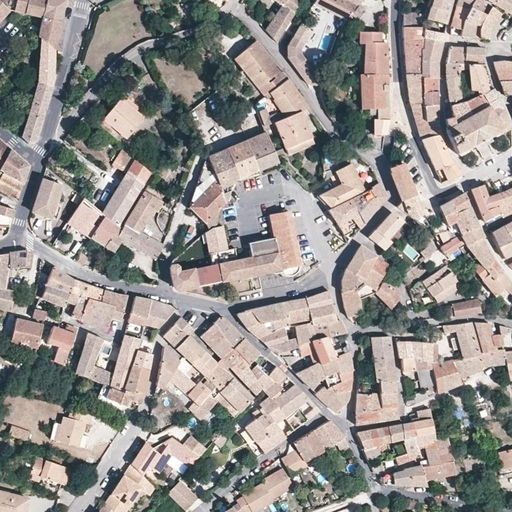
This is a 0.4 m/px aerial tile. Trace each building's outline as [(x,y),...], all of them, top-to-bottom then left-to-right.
[(37,35),(41,39),(53,49),(64,4),(49,0),(0,0),(0,2),(9,11),(41,17),(37,35)] [(226,0),(204,0),(216,12),(222,7),(225,2),(226,0)] [(302,0),(286,0),(283,5),(294,13),(302,0)] [(315,0),(313,5),(324,10),(347,21),(351,15),(358,7),(358,6),(344,0),(315,0)] [(439,22),(446,24),(447,18),(452,2),(444,0),(428,0),(427,6),(423,18),(439,22)] [(470,7),(473,0),(458,0),(457,6),(469,9),(470,7)] [(485,3),(479,0),(473,0),(470,7),(485,15),(491,7),(485,3)] [(511,0),(495,0),(493,3),(509,13),(511,14),(511,0)] [(0,2),(0,20),(5,15),(9,11),(0,2)] [(286,27),(294,13),(283,5),(276,15),(265,30),(272,38),(276,43),(286,27)] [(469,9),(457,6),(454,15),(465,18),(469,9)] [(358,7),(351,15),(357,19),(362,9),(358,7)] [(485,15),(470,7),(469,9),(465,18),(463,21),(475,24),(473,37),(487,38),(491,28),(500,14),(491,7),(485,15)] [(403,12),(402,27),(424,27),(425,22),(421,21),(422,13),(403,12)] [(465,18),(454,15),(451,27),(451,35),(460,36),(463,21),(465,18)] [(460,36),(473,37),(475,24),(463,21),(460,36)] [(286,48),(288,58),(295,68),(299,65),(309,66),(309,65),(301,54),(301,49),(311,32),(300,26),(286,48)] [(405,66),(406,75),(422,74),(422,78),(438,78),(438,62),(443,42),(423,38),(424,31),(424,30),(424,27),(402,27),(403,40),(405,66)] [(423,38),(443,42),(444,34),(424,30),(424,31),(423,38)] [(387,49),(386,33),(359,32),(359,44),(364,44),(364,53),(363,75),(388,75),(387,49)] [(53,49),(41,39),(38,81),(53,87),(53,49)] [(259,45),(255,41),(239,55),(252,72),(248,76),(251,80),(265,97),(270,93),(288,80),(279,69),(259,45)] [(457,63),(464,64),(465,47),(449,47),(445,64),(445,78),(459,78),(458,71),(457,63)] [(467,65),(484,65),(483,48),(472,48),(465,47),(464,64),(467,65)] [(252,72),(239,55),(234,59),(248,76),(252,72)] [(497,78),(499,83),(511,81),(511,62),(502,61),(495,63),(495,69),(497,78)] [(493,89),(484,65),(467,65),(464,64),(457,63),(458,71),(468,69),(470,90),(476,91),(478,96),(493,89)] [(299,65),(295,68),(307,83),(308,84),(309,66),(299,65)] [(327,68),(309,66),(308,84),(320,86),(327,68)] [(408,99),(410,103),(423,100),(423,93),(438,92),(438,82),(438,78),(422,78),(422,74),(406,75),(407,82),(408,99)] [(388,81),(388,75),(363,75),(360,75),(360,89),(361,103),(361,110),(377,109),(377,114),(377,119),(388,120),(388,101),(388,91),(384,90),(384,85),(388,85),(388,81)] [(459,78),(445,78),(446,84),(449,99),(449,103),(461,101),(460,92),(459,78)] [(301,99),(288,80),(270,93),(275,100),(274,100),(283,113),(284,112),(288,117),(301,112),(308,108),(301,99)] [(38,81),(21,137),(27,143),(36,141),(53,87),(38,81)] [(511,81),(499,83),(503,95),(506,95),(511,93),(511,81)] [(497,99),(493,89),(478,96),(473,99),(468,101),(465,103),(461,104),(450,107),(444,108),(444,115),(444,120),(446,129),(463,119),(488,105),(490,109),(497,106),(500,109),(502,108),(497,99)] [(423,100),(423,106),(438,105),(438,95),(438,92),(423,93),(423,100)] [(134,112),(136,110),(137,108),(123,96),(119,100),(134,112)] [(103,120),(110,126),(126,138),(143,117),(136,110),(134,112),(119,100),(103,120)] [(430,137),(441,135),(438,121),(426,122),(423,106),(423,100),(410,103),(415,122),(421,141),(430,137)] [(426,122),(438,121),(438,109),(438,105),(423,106),(426,122)] [(505,116),(502,108),(500,109),(497,106),(490,109),(488,105),(463,119),(446,129),(447,138),(456,154),(460,156),(468,151),(467,148),(472,146),(474,150),(482,146),(491,141),(488,137),(498,132),(500,135),(510,128),(507,122),(505,116)] [(274,122),(269,109),(258,113),(264,127),(274,122)] [(301,112),(288,117),(281,120),(274,122),(285,149),(312,138),(308,128),(301,112)] [(384,134),(388,120),(377,119),(374,119),(374,134),(384,134)] [(108,128),(110,126),(103,120),(101,122),(108,128)] [(246,141),(230,147),(233,153),(229,154),(239,178),(278,162),(276,155),(274,151),(266,133),(246,141)] [(446,149),(441,135),(430,137),(421,141),(426,152),(441,184),(462,174),(448,157),(447,149),(446,149)] [(285,149),(288,156),(307,148),(307,147),(314,144),(312,138),(285,149)] [(0,168),(10,150),(5,145),(0,140),(0,168)] [(206,157),(208,161),(216,181),(225,204),(236,182),(239,178),(229,154),(226,149),(220,151),(225,162),(218,165),(213,154),(206,157)] [(18,157),(10,150),(0,168),(0,171),(3,173),(22,183),(28,166),(18,157)] [(129,208),(150,173),(129,155),(122,150),(113,166),(125,174),(102,213),(105,216),(118,226),(129,208)] [(220,151),(213,154),(218,165),(225,162),(220,151)] [(208,161),(204,162),(193,196),(190,207),(216,181),(208,161)] [(401,201),(415,195),(402,163),(391,168),(390,171),(391,173),(389,173),(400,201),(401,201)] [(319,196),(332,208),(341,204),(350,199),(364,192),(350,164),(335,171),(336,173),(326,179),(329,187),(319,192),(321,195),(319,196)] [(0,190),(17,200),(22,183),(3,173),(0,178),(0,190)] [(379,183),(376,177),(368,182),(370,188),(378,183),(379,183)] [(62,185),(42,179),(34,206),(31,213),(56,221),(57,216),(60,207),(58,206),(62,193),(60,192),(62,185)] [(216,181),(190,207),(206,223),(220,209),(225,204),(216,181)] [(378,183),(370,188),(371,189),(364,192),(350,199),(364,224),(369,218),(386,197),(378,183)] [(502,205),(498,193),(487,197),(482,185),(470,190),(476,205),(482,222),(491,216),(499,213),(497,207),(502,205)] [(124,224),(139,232),(152,210),(159,199),(144,191),(134,209),(124,224)] [(511,211),(511,209),(504,191),(498,193),(502,205),(497,207),(499,213),(500,217),(511,211)] [(458,212),(469,207),(464,193),(448,201),(453,211),(454,214),(458,212)] [(418,204),(415,195),(401,201),(396,207),(426,227),(429,225),(427,223),(425,219),(423,216),(422,213),(418,204)] [(88,218),(95,208),(89,203),(83,198),(67,222),(71,225),(72,224),(73,222),(87,231),(93,222),(88,218)] [(163,202),(159,199),(152,210),(157,212),(163,202)] [(332,208),(328,210),(339,227),(341,230),(343,236),(351,232),(349,227),(355,224),(360,228),(364,224),(350,199),(341,204),(332,208)] [(453,211),(448,201),(438,207),(442,216),(453,211)] [(14,210),(0,205),(0,225),(9,226),(12,216),(14,210)] [(457,230),(458,231),(459,235),(477,227),(472,214),(469,207),(458,212),(454,214),(451,215),(454,222),(456,227),(457,230)] [(105,216),(102,213),(95,208),(88,218),(93,222),(87,231),(85,234),(90,239),(91,238),(105,216)] [(216,227),(220,209),(206,223),(206,224),(209,230),(212,228),(213,228),(214,227),(216,227)] [(444,220),(446,226),(454,222),(451,215),(454,214),(453,211),(442,216),(444,220)] [(300,270),(289,212),(270,216),(275,237),(248,243),(251,258),(236,260),(234,248),(226,250),(222,226),(216,227),(214,227),(213,228),(212,228),(209,230),(205,233),(211,265),(179,272),(178,267),(176,264),(170,266),(169,267),(170,275),(173,288),(178,291),(278,270),(279,273),(282,277),(286,278),(292,278),(296,276),(299,272),(300,270)] [(403,222),(391,213),(384,220),(375,230),(368,238),(381,248),(383,250),(391,242),(388,239),(403,222)] [(485,225),(500,217),(499,213),(491,216),(482,222),(485,225)] [(122,229),(118,226),(105,216),(91,238),(105,246),(112,236),(116,238),(122,229)] [(511,218),(506,222),(507,224),(503,226),(511,243),(511,218)] [(158,255),(163,246),(142,234),(139,232),(124,224),(122,229),(116,238),(112,236),(105,246),(114,252),(121,241),(136,249),(156,259),(158,255)] [(7,233),(9,226),(0,225),(0,236),(4,236),(7,233)] [(511,243),(503,226),(499,228),(498,226),(489,231),(503,259),(511,254),(511,243)] [(477,227),(459,235),(464,243),(465,246),(482,237),(483,237),(477,227)] [(456,237),(440,247),(446,256),(458,250),(457,247),(461,245),(456,237)] [(493,260),(482,237),(465,246),(479,264),(483,268),(493,260)] [(426,247),(431,253),(436,249),(428,240),(423,244),(426,247)] [(419,254),(420,253),(426,247),(423,244),(422,243),(415,249),(419,254)] [(369,266),(375,256),(360,246),(354,256),(369,266)] [(420,253),(425,259),(431,254),(431,253),(426,247),(420,253)] [(17,252),(9,253),(9,269),(25,267),(26,250),(17,252)] [(0,254),(0,287),(5,288),(9,269),(9,253),(0,254)] [(81,253),(75,261),(83,266),(88,258),(81,253)] [(363,278),(369,268),(369,266),(354,256),(345,270),(357,275),(363,278)] [(382,277),(389,266),(382,261),(375,256),(369,266),(369,268),(382,277)] [(501,272),(493,260),(483,268),(493,279),(501,272)] [(483,268),(479,264),(473,269),(475,271),(487,287),(495,297),(498,294),(505,299),(509,294),(503,289),(509,281),(501,272),(493,279),(483,268)] [(438,270),(422,281),(432,297),(454,282),(451,278),(454,276),(446,265),(438,270)] [(62,273),(53,267),(45,286),(46,287),(68,294),(73,280),(62,273)] [(380,281),(382,277),(369,268),(363,278),(357,275),(354,288),(354,289),(359,299),(366,296),(374,293),(390,310),(398,300),(395,290),(380,281)] [(341,280),(342,293),(354,289),(354,288),(357,275),(345,270),(341,280)] [(96,288),(73,280),(68,294),(80,297),(88,299),(101,304),(104,291),(96,288)] [(511,284),(509,281),(503,289),(509,294),(511,295),(511,294),(511,284)] [(454,282),(432,297),(436,302),(458,288),(454,282)] [(0,308),(11,311),(15,291),(5,288),(0,287),(0,308)] [(46,287),(41,298),(64,308),(66,302),(76,305),(85,308),(88,299),(80,297),(68,294),(46,287)] [(360,300),(359,299),(354,289),(342,293),(344,307),(348,318),(360,313),(360,300)] [(117,294),(104,291),(101,304),(113,307),(110,318),(121,321),(127,296),(122,296),(117,294)] [(308,310),(331,304),(328,291),(305,299),(308,310)] [(127,326),(124,335),(140,339),(141,336),(144,327),(145,325),(147,318),(151,300),(135,297),(127,326)] [(101,304),(88,299),(85,308),(76,305),(72,317),(96,327),(101,304)] [(326,324),(336,322),(331,304),(308,310),(305,299),(295,301),(282,304),(288,328),(310,323),(311,326),(326,324)] [(478,299),(466,302),(466,304),(468,314),(480,312),(478,299)] [(176,308),(151,300),(147,318),(145,325),(159,328),(176,308)] [(101,304),(96,327),(106,332),(110,318),(113,307),(101,304)] [(280,330),(288,328),(282,304),(269,307),(237,314),(236,316),(246,329),(258,339),(270,333),(280,330)] [(452,306),(454,317),(468,314),(466,304),(452,306)] [(445,308),(447,318),(450,317),(454,317),(452,306),(445,308)] [(45,311),(36,309),(34,309),(33,318),(44,321),(45,314),(45,311)] [(44,321),(43,325),(42,326),(48,327),(51,316),(45,314),(44,321)] [(180,317),(163,336),(168,341),(179,330),(186,337),(188,335),(193,329),(180,317)] [(228,342),(233,348),(243,339),(223,318),(220,318),(214,323),(222,336),(228,342)] [(10,342),(37,349),(42,326),(43,325),(16,319),(10,342)] [(340,321),(336,322),(326,324),(311,326),(316,341),(325,339),(329,337),(345,334),(346,333),(340,321)] [(462,360),(478,356),(479,355),(479,353),(471,322),(460,324),(455,325),(443,326),(445,333),(455,332),(457,338),(459,349),(462,359),(462,360)] [(201,336),(211,347),(222,336),(214,323),(212,325),(210,323),(203,329),(205,331),(201,336)] [(316,341),(311,326),(310,323),(288,328),(280,330),(270,333),(258,339),(265,346),(290,340),(293,349),(298,347),(305,345),(311,343),(316,341)] [(483,323),(474,323),(481,352),(495,350),(494,347),(491,335),(490,329),(488,324),(483,323)] [(51,357),(50,361),(63,366),(65,361),(77,329),(68,325),(65,331),(54,327),(48,343),(59,347),(55,358),(51,357)] [(502,327),(499,326),(499,334),(500,335),(506,335),(507,328),(502,327)] [(179,330),(168,341),(175,348),(186,337),(179,330)] [(76,373),(88,378),(93,367),(97,357),(96,357),(101,344),(103,339),(88,333),(76,371),(76,373)] [(491,335),(494,347),(501,346),(500,335),(499,334),(494,335),(491,335)] [(124,335),(121,347),(120,349),(135,353),(138,346),(140,339),(124,335)] [(204,351),(188,335),(186,337),(175,348),(183,356),(187,359),(192,365),(204,351)] [(215,352),(221,358),(222,359),(233,348),(228,342),(222,336),(211,347),(215,352)] [(334,351),(329,337),(325,339),(333,359),(348,351),(347,346),(334,351)] [(383,382),(394,382),(389,337),(376,337),(370,338),(373,361),(375,383),(378,382),(383,382)] [(243,339),(233,348),(248,365),(249,364),(259,354),(252,347),(243,339)] [(325,339),(316,341),(311,343),(315,352),(317,359),(319,362),(320,365),(333,359),(325,339)] [(290,340),(265,346),(274,355),(278,354),(293,349),(290,340)] [(413,342),(396,342),(396,343),(399,358),(401,358),(412,359),(430,362),(431,350),(431,344),(413,342)] [(315,352),(311,343),(305,345),(298,347),(301,357),(309,354),(315,352)] [(131,365),(146,369),(148,358),(147,357),(149,349),(138,346),(135,353),(133,359),(131,365)] [(156,386),(162,389),(166,384),(179,362),(163,346),(158,374),(156,386)] [(233,370),(237,375),(245,368),(246,366),(248,365),(233,348),(222,359),(229,367),(233,370)] [(98,382),(103,384),(109,387),(123,392),(123,390),(124,390),(130,369),(131,365),(133,359),(135,353),(120,349),(113,375),(102,370),(93,367),(88,378),(98,382)] [(478,356),(481,367),(505,364),(508,375),(511,374),(511,351),(504,353),(503,349),(501,349),(495,350),(481,352),(479,353),(479,355),(478,356)] [(209,355),(204,351),(192,365),(200,372),(205,377),(217,364),(217,363),(209,355)] [(349,357),(348,351),(333,359),(320,365),(325,379),(328,387),(331,387),(340,382),(338,374),(351,371),(349,357)] [(317,359),(315,352),(309,354),(312,362),(317,359)] [(467,371),(481,367),(478,356),(462,360),(462,359),(451,361),(459,378),(468,375),(467,371)] [(97,357),(93,367),(102,370),(105,360),(97,357)] [(221,358),(217,363),(217,364),(218,363),(226,371),(229,367),(222,359),(221,358)] [(412,359),(401,358),(402,364),(403,372),(417,370),(421,388),(429,386),(431,390),(436,389),(435,381),(432,362),(430,362),(412,359)] [(309,367),(295,374),(298,376),(312,390),(317,385),(317,382),(325,379),(320,365),(319,362),(317,359),(312,362),(307,364),(309,367)] [(461,384),(459,378),(451,361),(437,363),(432,362),(435,381),(436,389),(437,393),(461,384)] [(179,362),(166,384),(169,388),(174,383),(180,387),(189,371),(179,362)] [(217,364),(205,377),(207,379),(215,387),(209,394),(214,399),(219,393),(223,389),(233,379),(226,371),(218,363),(217,364)] [(250,372),(251,374),(257,369),(267,377),(269,375),(257,364),(250,372)] [(124,390),(143,397),(145,387),(148,370),(146,369),(131,365),(130,369),(124,390)] [(237,375),(244,382),(251,374),(250,372),(248,369),(246,366),(245,368),(237,375)] [(259,386),(261,389),(268,397),(281,387),(278,385),(286,376),(276,367),(269,375),(267,377),(259,386)] [(251,374),(244,382),(255,394),(256,395),(261,389),(259,386),(267,377),(257,369),(251,374)] [(340,382),(331,387),(335,394),(349,391),(351,371),(338,374),(340,382)] [(205,377),(200,372),(196,375),(201,380),(205,377)] [(200,382),(188,395),(199,406),(209,394),(215,387),(207,379),(202,384),(200,382)] [(219,393),(214,399),(217,402),(220,399),(223,395),(227,399),(240,385),(233,379),(223,389),(219,393)] [(394,388),(394,382),(383,382),(378,382),(379,395),(395,393),(394,388)] [(380,410),(379,395),(362,394),(362,383),(357,384),(357,394),(355,413),(371,411),(380,410)] [(109,387),(103,384),(96,400),(120,410),(122,406),(104,398),(109,387)] [(243,388),(240,385),(227,399),(240,412),(245,406),(253,398),(252,397),(243,388)] [(258,410),(250,413),(254,419),(255,419),(255,420),(276,406),(284,417),(289,424),(295,420),(293,416),(295,414),(293,411),(309,399),(295,385),(281,395),(279,391),(282,389),(281,387),(268,397),(266,399),(263,396),(259,400),(261,403),(259,405),(261,408),(258,410)] [(128,400),(139,404),(143,397),(124,390),(123,390),(123,392),(109,387),(104,398),(122,406),(125,407),(128,400)] [(331,387),(328,387),(325,390),(323,388),(316,393),(315,394),(335,413),(342,405),(346,402),(347,400),(348,398),(349,394),(349,391),(335,394),(331,387)] [(414,395),(415,404),(423,400),(428,398),(427,391),(414,395)] [(397,419),(395,393),(379,395),(380,410),(371,411),(355,413),(355,426),(371,423),(397,419)] [(214,399),(209,394),(199,406),(203,411),(207,407),(210,410),(217,402),(214,399)] [(188,395),(183,401),(187,406),(194,413),(199,406),(188,395)] [(240,412),(227,399),(223,395),(220,399),(237,416),(240,412)] [(199,406),(194,413),(198,417),(203,411),(199,406)] [(258,424),(275,445),(283,439),(287,437),(276,423),(284,417),(276,406),(255,420),(258,424)] [(320,411),(316,407),(305,416),(308,420),(320,411)] [(79,447),(81,435),(85,423),(88,423),(91,414),(72,409),(69,418),(63,417),(61,425),(57,441),(79,447)] [(411,423),(414,436),(433,432),(429,411),(429,409),(416,411),(417,413),(418,421),(415,422),(414,419),(410,419),(410,418),(408,418),(408,423),(411,423)] [(265,452),(275,445),(258,424),(255,420),(255,419),(244,427),(265,452)] [(342,452),(349,448),(345,438),(345,437),(329,420),(294,443),(298,449),(305,462),(323,451),(336,443),(342,452)] [(57,441),(61,425),(58,423),(53,440),(57,441)] [(403,443),(415,440),(414,436),(411,423),(408,423),(394,426),(387,427),(390,442),(402,439),(403,443)] [(11,425),(8,435),(27,442),(30,432),(11,425)] [(387,443),(390,442),(387,427),(378,429),(381,445),(384,444),(387,443)] [(213,429),(208,438),(220,446),(225,437),(213,429)] [(378,429),(369,430),(372,447),(363,450),(368,460),(374,458),(379,454),(376,446),(381,445),(378,429)] [(356,433),(363,450),(372,447),(369,430),(356,433)] [(414,436),(415,440),(417,448),(420,447),(424,446),(435,442),(434,437),(433,432),(414,436)] [(439,465),(421,468),(423,473),(425,481),(456,474),(446,434),(434,437),(435,442),(436,447),(439,465)] [(88,437),(81,435),(79,447),(85,448),(88,437)] [(190,436),(182,446),(199,458),(206,450),(190,436)] [(145,451),(137,446),(127,461),(134,469),(142,476),(149,469),(160,475),(172,455),(189,469),(199,458),(182,446),(172,438),(162,444),(167,452),(159,457),(148,446),(145,451)] [(148,446),(141,439),(137,446),(145,451),(148,446)] [(397,457),(394,458),(397,465),(410,461),(408,457),(418,454),(417,448),(415,440),(403,443),(407,454),(397,457)] [(435,442),(424,446),(427,460),(420,462),(421,465),(421,468),(439,465),(436,447),(435,442)] [(394,447),(397,457),(407,454),(403,443),(394,447)] [(376,446),(379,454),(386,449),(384,444),(381,445),(376,446)] [(307,466),(305,462),(298,449),(294,451),(304,467),(307,466)] [(511,449),(500,452),(500,459),(501,462),(502,469),(511,467),(511,471),(511,449)] [(289,454),(299,471),(304,467),(294,451),(289,454)] [(289,454),(282,458),(292,475),(299,471),(289,454)] [(39,482),(39,481),(40,477),(61,484),(69,487),(75,471),(36,457),(28,478),(39,482)] [(134,469),(127,461),(119,473),(128,478),(134,469)] [(382,470),(380,462),(370,466),(373,473),(377,472),(382,470)] [(380,481),(380,484),(383,484),(394,485),(409,486),(426,487),(425,481),(423,473),(421,468),(421,465),(403,469),(403,471),(390,474),(379,477),(380,481)] [(283,468),(262,480),(264,482),(273,498),(294,486),(283,468)] [(128,478),(119,473),(101,500),(112,511),(124,511),(138,489),(147,495),(154,488),(142,476),(134,469),(128,478)] [(40,477),(39,481),(60,488),(61,484),(40,477)] [(176,484),(168,492),(180,503),(186,509),(197,496),(179,480),(176,484)] [(273,498),(264,482),(243,494),(244,496),(238,500),(240,504),(244,511),(247,511),(252,509),(253,511),(255,511),(275,501),(273,498)] [(24,511),(27,499),(0,492),(0,511),(24,511)] [(112,511),(101,500),(92,511),(112,511)]
